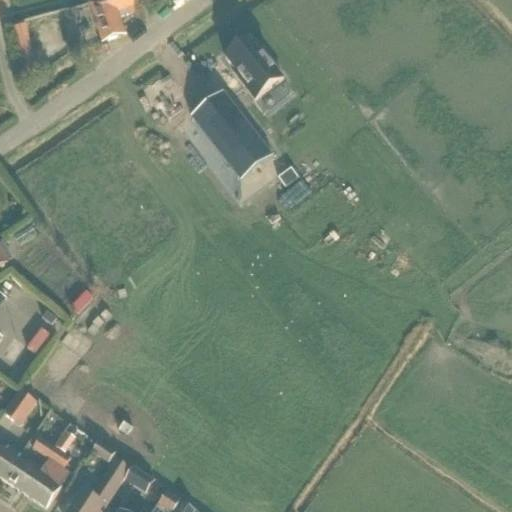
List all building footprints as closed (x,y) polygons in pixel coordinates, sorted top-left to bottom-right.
[(109,0),(88,7),(101,45),(125,37),(117,14),(135,8),(132,0),(109,0)] [(36,20),(41,42),(67,35),(62,13),(36,20)] [(10,32),(17,64),(33,60),(25,27),(10,32)] [(248,43),(225,62),(235,75),(232,76),(254,104),(283,82),(268,64),(267,65),(262,58),(263,57),(261,54),(258,56),(248,43)] [(223,96),(192,121),(241,184),(272,159),(223,96)] [(297,181),(290,172),(277,181),(284,191),(297,181)] [(20,430),(37,407),(19,394),(2,417),(20,430)] [(48,463),(55,452),(39,442),(32,452),(48,463)] [(108,467),(114,457),(98,447),(92,456),(108,467)] [(17,463),(18,463),(20,459),(7,450),(5,454),(0,451),(0,482),(3,484),(17,463)] [(55,452),(48,463),(63,473),(70,462),(55,452)] [(26,469),(18,463),(17,463),(3,484),(24,498),(41,473),(29,465),(26,469)] [(104,511),(130,473),(116,464),(95,497),(90,494),(87,498),(82,495),(71,511),(104,511)] [(134,471),(125,485),(145,498),(154,484),(134,471)] [(41,473),(24,498),(44,511),(46,511),(60,492),(51,485),(54,481),(41,473)] [(156,501),(160,504),(154,511),(174,511),(180,503),(162,492),(156,501)]
